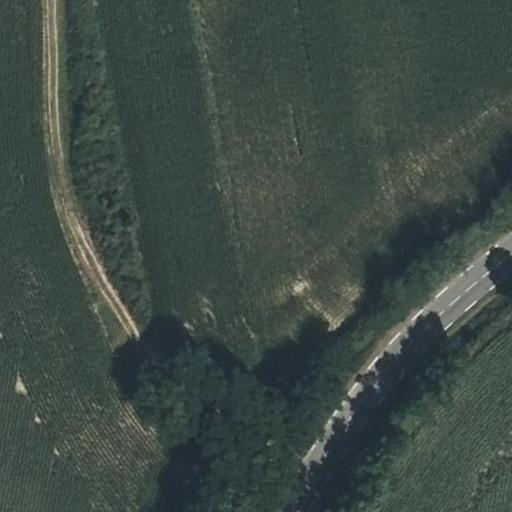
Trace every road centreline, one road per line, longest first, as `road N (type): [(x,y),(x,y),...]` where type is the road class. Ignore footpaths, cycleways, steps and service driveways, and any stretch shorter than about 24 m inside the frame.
road 1 (track): [(296,485),(237,419),(185,389),(132,327),(73,209)]
road 2 (tertiary): [(282,511),(340,421),(410,334),(511,255)]
